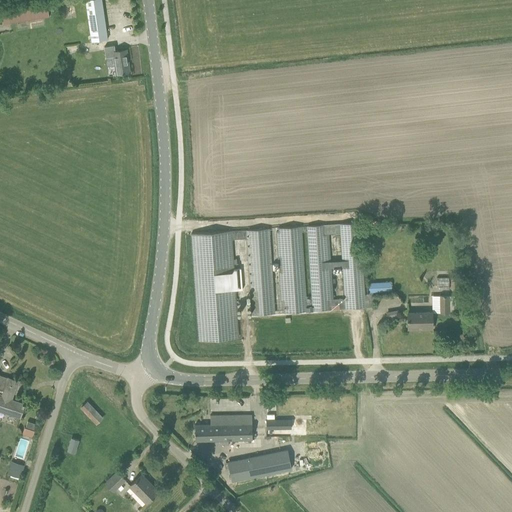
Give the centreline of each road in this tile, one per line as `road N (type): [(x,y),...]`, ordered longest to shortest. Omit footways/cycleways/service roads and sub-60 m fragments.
road 1 (tertiary): [(153,369),(146,343),(164,232),(164,163),(148,0)]
road 2 (tertiary): [(153,369),(185,381),(511,375)]
road 3 (unclassified): [(233,511),(152,429),(139,410),(137,375)]
road 4 (unclassified): [(26,511),(73,355)]
